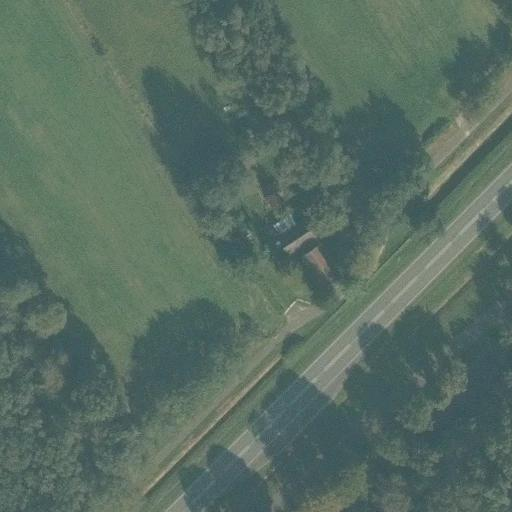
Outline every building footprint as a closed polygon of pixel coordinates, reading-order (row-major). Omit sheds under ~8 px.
[(253,127),(239,135),(245,145),(259,136),(253,127)] [(274,156),(285,173),(298,165),(287,148),(274,156)] [(227,168),(234,178),(255,165),(248,154),(227,168)] [(266,206),(270,204),(274,210),(282,206),(274,192),(265,197),(262,200),(266,206)] [(314,213),(298,224),(291,214),(274,225),(281,235),(279,236),(290,252),(299,246),(304,253),(303,254),(304,254),(302,258),(306,263),(310,263),(323,284),(340,273),(320,243),(315,235),(324,229),(329,236),(340,229),(328,212),(317,219),(314,213)]
